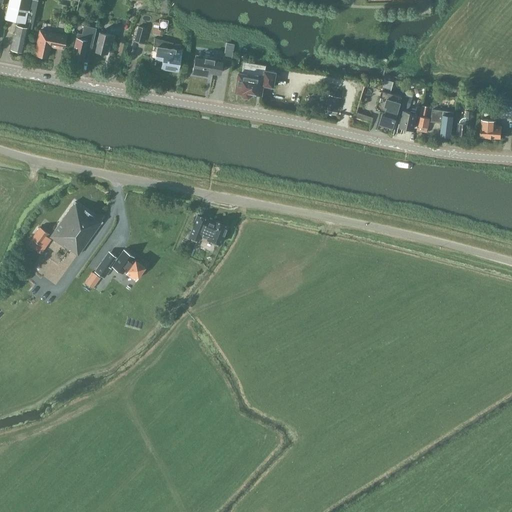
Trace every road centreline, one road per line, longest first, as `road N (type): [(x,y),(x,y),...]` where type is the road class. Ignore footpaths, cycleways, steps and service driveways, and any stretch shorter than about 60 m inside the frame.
road 1 (unclassified): [(511,262),(0,151)]
road 2 (tertiary): [(511,159),(432,152),(0,68)]
